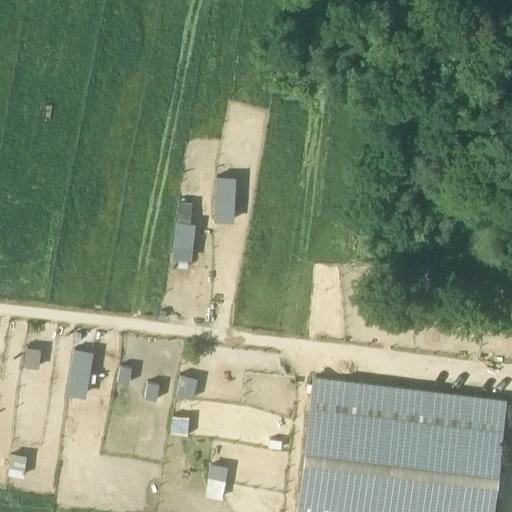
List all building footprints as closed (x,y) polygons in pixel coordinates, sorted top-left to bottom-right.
[(234,219),(234,173),(213,173),(213,219),(234,219)] [(192,244),(194,220),(174,218),(172,242),(192,244)] [(36,364),(38,346),(26,344),(23,362),(36,364)] [(84,394),(93,348),(74,345),(65,390),(84,394)] [(489,511),(504,400),(314,376),(296,511),(489,511)] [(205,494),(222,495),(225,462),(208,461),(205,494)]
